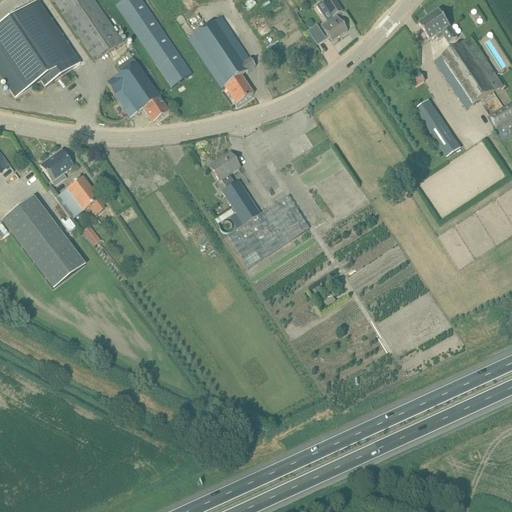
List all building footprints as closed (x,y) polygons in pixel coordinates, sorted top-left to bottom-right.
[(53,0),(89,53),(95,62),(122,43),(92,0),(53,0)] [(123,0),(116,6),(172,88),(192,75),(140,0),(123,0)] [(36,3),(0,27),(0,74),(10,90),(9,91),(15,99),(41,82),(45,88),(80,65),(70,50),(69,51),(36,3)] [(335,17),(327,4),(317,10),(326,23),(335,17)] [(419,24),(430,41),(436,37),(439,40),(444,37),(449,44),(458,38),(439,11),(419,24)] [(196,35),(188,40),(221,90),(224,88),(236,106),(253,95),(241,77),(255,68),(250,59),(249,60),(221,18),(207,28),(197,14),(187,21),(196,35)] [(255,23),(254,24),(262,36),(270,31),(262,18),(259,19),(257,16),(252,18),(255,23)] [(347,32),(336,16),(335,17),(326,23),(321,26),(328,37),(329,39),(331,42),(347,32)] [(325,39),(317,26),(307,33),(317,47),(329,39),(328,37),(325,39)] [(440,71),(466,111),(503,86),(477,46),(471,38),(434,63),(440,71)] [(114,96),(115,95),(130,119),(143,110),(153,124),(169,114),(132,58),(117,68),(121,75),(107,85),(114,96)] [(411,80),(416,88),(425,83),(420,74),(411,80)] [(415,111),(424,125),(422,126),(425,132),(428,130),(446,158),(460,149),(429,102),(415,111)] [(490,115),(500,133),(511,126),(511,106),(510,104),(490,115)] [(64,175),(73,168),(61,152),(40,167),(54,187),(66,178),(64,175)] [(0,191),(2,190),(17,178),(0,154),(0,191)] [(221,193),(236,215),(230,219),(237,230),(226,237),(248,270),(309,230),(288,197),(260,215),(238,182),(235,184),(229,176),(239,169),(230,155),(210,168),(219,182),(221,181),(226,189),(221,193)] [(82,178),(58,197),(50,186),(47,189),(72,221),(99,201),(82,178)] [(33,199),(0,224),(52,293),(85,268),(33,199)] [(222,216),(224,220),(234,214),(231,210),(222,216)] [(82,233),(93,248),(100,242),(89,227),(82,233)] [(193,436),(195,437),(213,443),(215,436),(217,432),(197,425),(196,427),(193,436)]
